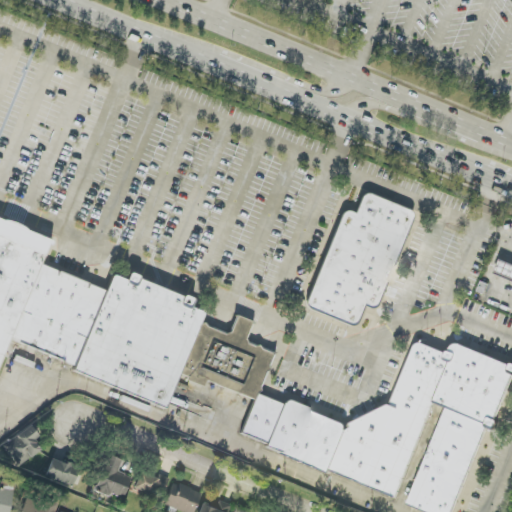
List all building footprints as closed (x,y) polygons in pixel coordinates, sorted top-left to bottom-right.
[(363,306),(356,323),(354,325),(351,327),(348,326),(309,310),(306,308),(305,305),(305,302),(342,215),(344,212),(346,211),(350,211),(354,213),(361,197),(363,195),(366,193),(369,194),(409,211),(412,213),(413,216),(413,219),(377,305),(375,308),(372,309),(369,308),(363,306)] [(0,353),(46,242),(0,223),(0,353)] [(500,260),(511,264),(511,280),(495,273),(500,260)] [(103,292),(38,266),(8,341),(73,367),(103,292)] [(71,371),(163,409),(202,314),(189,308),(190,299),(127,273),(123,281),(110,276),(103,292),(73,367),(71,371)] [(274,354),(245,342),(252,325),(235,318),(227,335),(223,336),(199,326),(179,375),(253,405),(257,396),(274,354)] [(511,368),(511,373),(456,511),(424,511),(409,506),(449,409),(431,402),(392,496),(328,470),(326,475),(263,449),(263,443),(238,433),(253,405),(257,396),(281,406),(284,402),(344,425),(346,430),(350,428),(347,423),(389,406),(411,346),(419,344),(446,353),(451,348),(456,345),(511,368)] [(2,446),(18,467),(40,450),(33,441),(38,437),(29,426),(2,446)] [(95,489),(124,499),(131,477),(117,472),(121,463),(106,458),(95,489)] [(73,486),(78,466),(50,459),(45,479),(73,486)] [(133,487),(161,498),(169,479),(160,475),(158,479),(140,472),(133,487)] [(193,511),(201,493),(174,482),(164,505),(181,511),(193,511)] [(0,511),(9,511),(13,491),(0,488),(0,511)] [(53,511),(56,505),(26,495),(20,511),(53,511)] [(230,511),(233,505),(218,500),(216,508),(202,503),(199,511),(230,511)]
